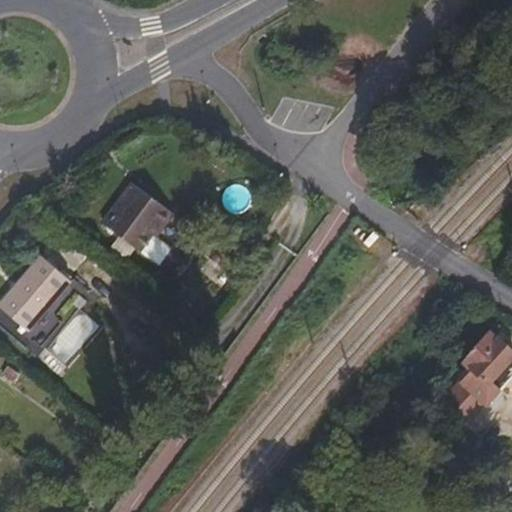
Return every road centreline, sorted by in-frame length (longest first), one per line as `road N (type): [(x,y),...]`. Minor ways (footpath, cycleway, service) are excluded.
road 1 (residential): [(310,167),(511,305)]
road 2 (unclassified): [(310,167),(445,0)]
road 3 (residential): [(194,51),(271,143),(310,167)]
road 4 (secondary): [(220,0),(155,27),(79,22)]
road 5 (secondary): [(84,110),(194,51)]
